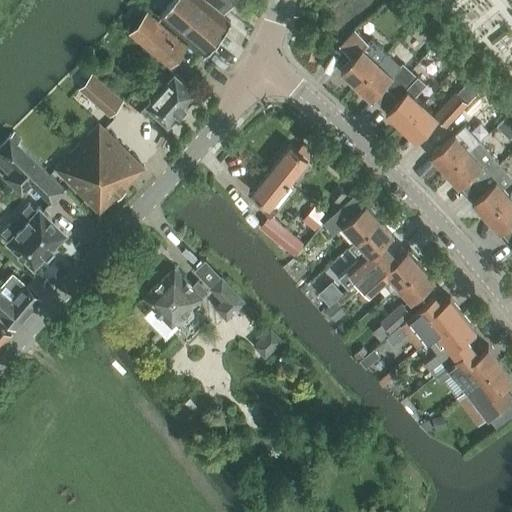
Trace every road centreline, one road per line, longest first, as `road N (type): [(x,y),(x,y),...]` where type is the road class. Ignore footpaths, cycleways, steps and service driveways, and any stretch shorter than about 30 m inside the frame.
road 1 (unclassified): [(0,372),(274,64)]
road 2 (tertiary): [(511,309),(365,141),(274,64)]
